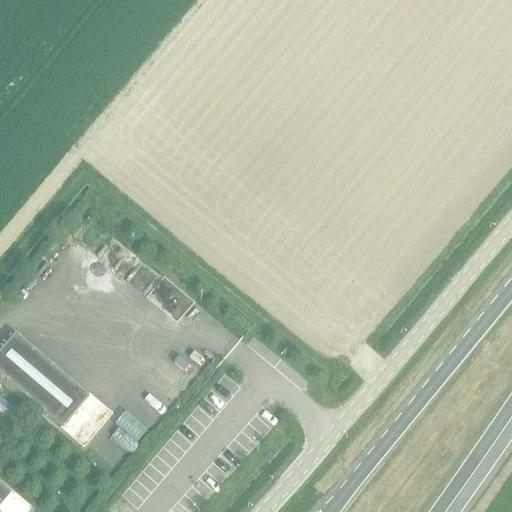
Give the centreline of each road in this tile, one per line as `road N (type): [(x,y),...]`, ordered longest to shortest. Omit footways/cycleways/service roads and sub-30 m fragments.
road 1 (unclassified): [(264,511),(511,220)]
road 2 (primary): [(511,290),(328,511)]
road 3 (primary): [(435,511),(511,404)]
